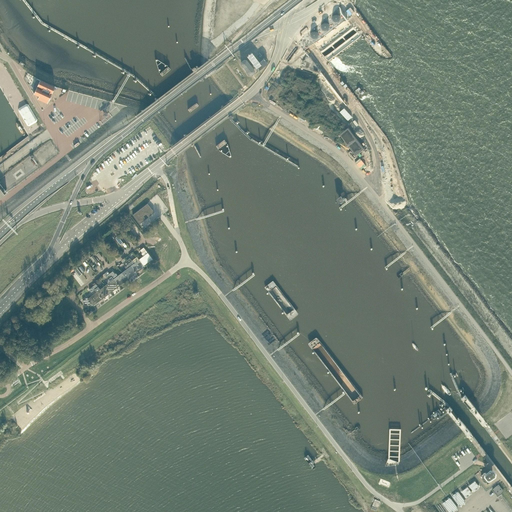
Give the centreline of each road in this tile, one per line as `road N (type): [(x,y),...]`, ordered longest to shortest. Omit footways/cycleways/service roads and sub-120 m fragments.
road 1 (motorway): [(0,303),(116,196),(250,93),(326,0)]
road 2 (unclassified): [(400,511),(365,484),(191,264),(91,326)]
road 3 (motorway): [(297,0),(66,178),(0,239)]
road 4 (unclassified): [(0,202),(66,151),(8,60)]
road 5 (residential): [(91,326),(73,293),(142,241),(153,242)]
